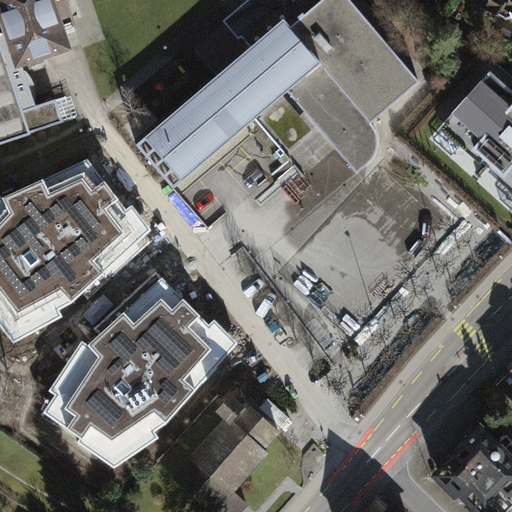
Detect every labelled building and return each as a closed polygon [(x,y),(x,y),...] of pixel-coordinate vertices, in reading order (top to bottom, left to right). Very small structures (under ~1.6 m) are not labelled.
[(0,0),(0,12),(17,66),(68,50),(62,32),(75,28),(66,0),(0,0)] [(136,152),(176,199),(290,104),(356,183),(380,159),(377,131),(419,96),(338,0),(322,0),(323,0),(322,0),(264,0),(231,28),(254,55),(136,152)] [(511,0),(474,0),(471,8),(511,26),(511,0)] [(0,144),(31,135),(30,133),(63,122),(56,100),(23,111),(0,43),(0,144)] [(511,95),(497,81),(448,132),(511,193),(511,95)] [(0,306),(47,272),(64,295),(111,262),(81,220),(71,227),(47,194),(0,229),(0,306)] [(166,370),(143,311),(44,349),(67,407),(166,370)] [(511,367),(494,386),(511,404),(511,367)] [(236,503),(284,448),(235,404),(218,424),(224,429),(176,484),(207,511),(243,511),(245,511),(236,503)] [(478,424),(428,476),(466,511),(508,511),(511,508),(511,440),(503,432),(495,441),(478,424)] [(363,511),(391,511),(378,498),(363,511)]
